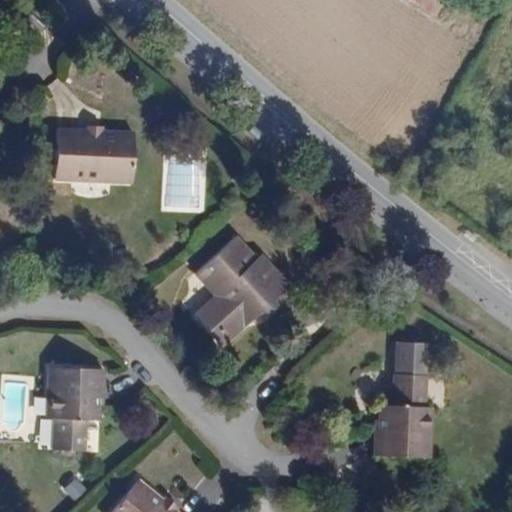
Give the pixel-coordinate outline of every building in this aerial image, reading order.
[(511,0),(407,0),(444,20),(454,0),(511,0)] [(135,135),(135,132),(106,131),(106,128),(106,127),(105,127),(89,126),(88,126),(88,127),(88,130),(58,128),(58,131),(56,179),(56,182),(132,186),(132,183),(133,170),(137,171),(138,171),(138,170),(139,149),(139,148),(138,148),(134,147),(135,135)] [(223,347),(223,348),(224,347),(245,329),(263,313),(267,318),(269,317),(269,316),(270,316),(274,312),(278,309),(279,308),(280,307),(276,302),(294,286),(292,285),(266,255),(265,254),(264,255),(261,258),(241,236),(240,237),(198,273),(198,274),(217,297),(195,316),(216,339),(222,346),(223,347)] [(429,407),(430,374),(428,374),(429,343),(427,343),(400,342),(397,342),(396,373),(395,406),(383,405),(381,405),(380,423),(379,423),(378,423),(378,424),(376,457),(378,457),(405,458),(433,459),(435,459),(437,408),(435,408),(429,407)] [(56,418),(55,452),(57,452),(87,453),(89,453),(90,419),(102,420),(104,420),(104,402),(106,402),(107,402),(107,401),(108,369),(106,368),(79,367),(52,367),(50,366),(48,418),(50,418),(56,418)] [(75,503),(82,485),(67,478),(59,496),(75,503)] [(163,497),(140,479),(138,481),(131,490),(128,488),(127,487),(126,488),(113,505),(112,505),(113,506),(116,508),(113,511),(181,511),(177,508),(179,506),(179,505),(178,504),(167,495),(166,494),(165,495),(163,497)]
